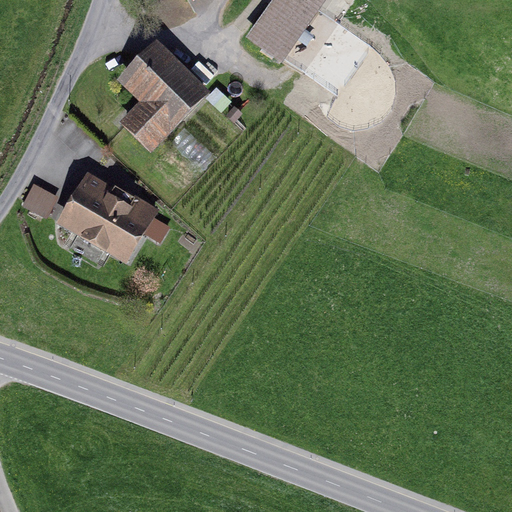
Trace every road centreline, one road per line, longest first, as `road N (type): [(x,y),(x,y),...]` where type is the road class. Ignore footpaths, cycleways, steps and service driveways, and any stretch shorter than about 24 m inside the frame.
road 1 (secondary): [(0,357),(413,511)]
road 2 (unclassified): [(102,0),(95,29),(0,212)]
